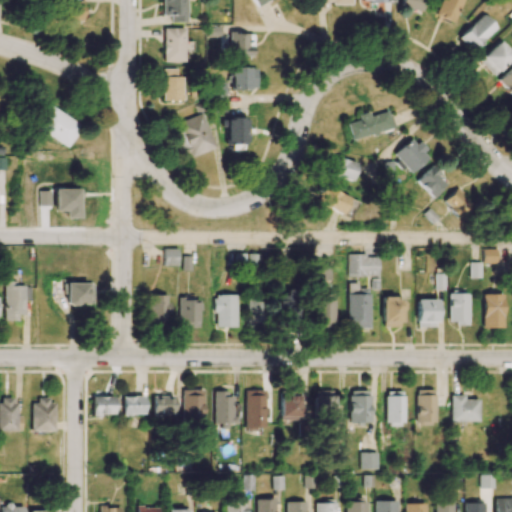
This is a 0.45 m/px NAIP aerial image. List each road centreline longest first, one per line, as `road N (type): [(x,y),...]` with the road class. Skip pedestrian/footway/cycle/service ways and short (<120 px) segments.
road 1 (residential): [(511,179),(433,87),(373,62),(340,70),(314,93),(293,153),(266,191),(240,205),(204,208),(165,186),(103,90),(63,63),(0,44)]
road 2 (residential): [(511,238),(0,237)]
road 3 (residential): [(511,358),(0,358)]
road 4 (residential): [(123,358),(127,0)]
road 5 (residential): [(75,511),(75,358)]
